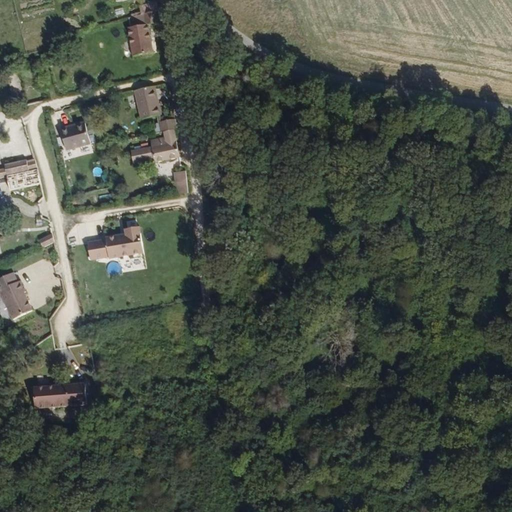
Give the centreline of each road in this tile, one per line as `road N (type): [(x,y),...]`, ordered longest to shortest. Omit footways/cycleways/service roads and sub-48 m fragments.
road 1 (residential): [(180,73),(41,108),(33,121),(57,219),(70,303),(65,321)]
road 2 (tertiary): [(213,0),(265,49),(511,107)]
road 3 (track): [(292,511),(241,394),(203,247)]
road 4 (residential): [(203,247),(180,73)]
road 5 (unknown): [(105,92),(102,14),(167,0)]
road 6 (unknown): [(57,219),(197,201)]
